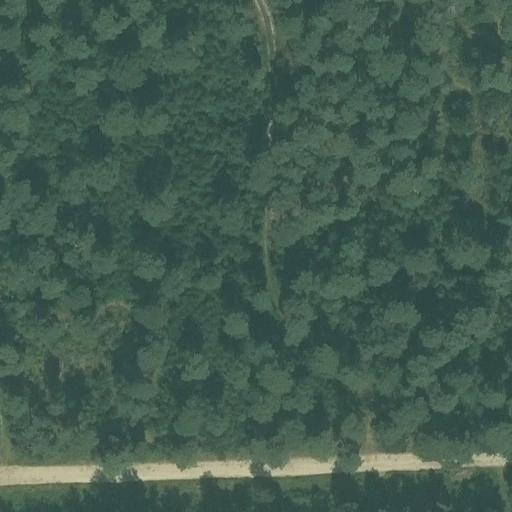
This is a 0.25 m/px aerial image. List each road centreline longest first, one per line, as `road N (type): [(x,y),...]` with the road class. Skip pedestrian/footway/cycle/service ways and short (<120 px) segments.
road 1 (track): [(0,467),(511,454)]
road 2 (track): [(372,457),(362,414),(299,335),(282,300),(272,39),(262,0)]
road 3 (track): [(0,467),(0,0)]
